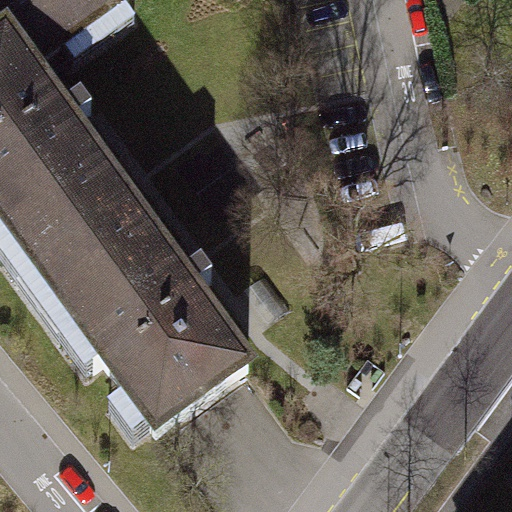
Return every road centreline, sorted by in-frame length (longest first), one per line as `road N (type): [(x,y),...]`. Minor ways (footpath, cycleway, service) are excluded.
road 1 (residential): [(511,258),(463,226),(422,169),(386,0)]
road 2 (tertiary): [(370,511),(511,322)]
